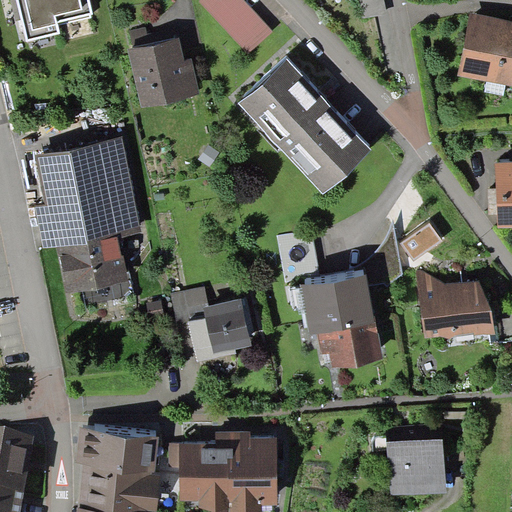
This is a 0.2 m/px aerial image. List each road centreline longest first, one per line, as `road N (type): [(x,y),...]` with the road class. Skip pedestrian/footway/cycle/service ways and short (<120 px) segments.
road 1 (residential): [(57,408),(0,133)]
road 2 (residential): [(286,0),(413,143)]
road 3 (residential): [(413,143),(511,269)]
road 4 (residential): [(395,0),(416,91),(413,143)]
